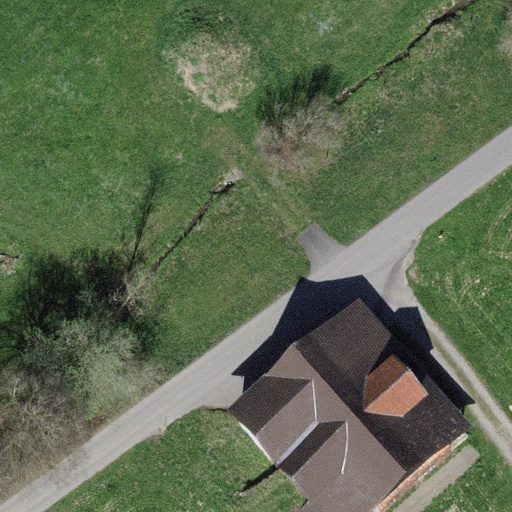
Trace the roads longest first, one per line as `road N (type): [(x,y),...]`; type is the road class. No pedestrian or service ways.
road 1 (unclassified): [(511,145),(17,511)]
road 2 (track): [(364,256),(511,445)]
